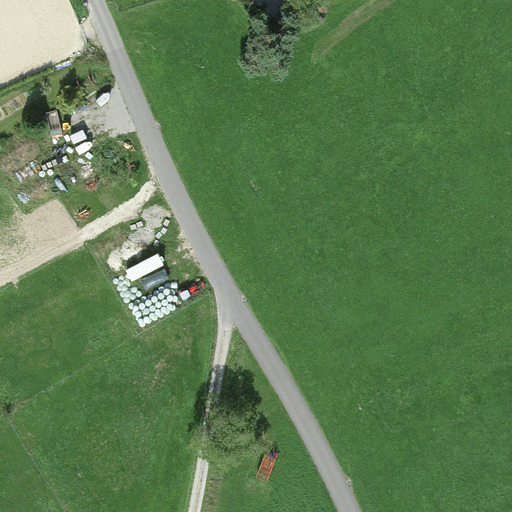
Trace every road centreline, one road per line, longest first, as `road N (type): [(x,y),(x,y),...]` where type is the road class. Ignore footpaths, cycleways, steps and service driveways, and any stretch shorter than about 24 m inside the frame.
road 1 (unclassified): [(97,0),(159,151),(347,511)]
road 2 (track): [(198,511),(236,299)]
